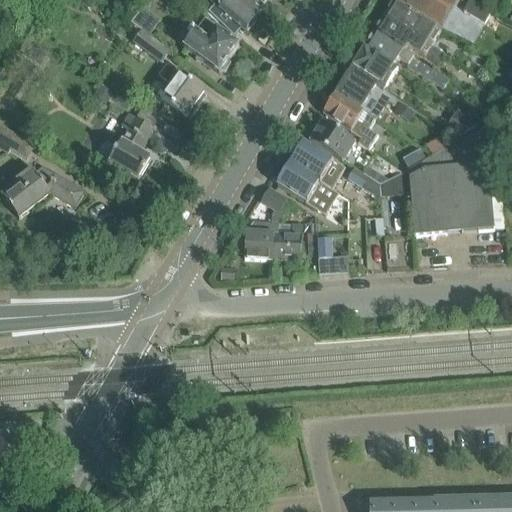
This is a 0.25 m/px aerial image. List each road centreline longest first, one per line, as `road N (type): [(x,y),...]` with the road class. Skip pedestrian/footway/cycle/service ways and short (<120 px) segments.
road 1 (unclassified): [(175,278),(227,309),(511,291)]
road 2 (unclassified): [(175,278),(335,0)]
road 3 (residential): [(332,511),(318,453),(326,433),(511,414)]
